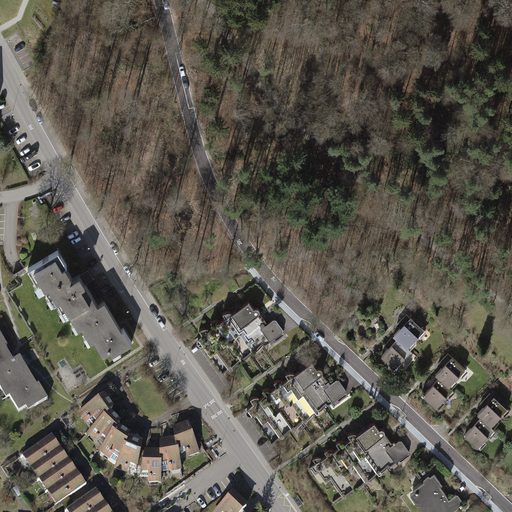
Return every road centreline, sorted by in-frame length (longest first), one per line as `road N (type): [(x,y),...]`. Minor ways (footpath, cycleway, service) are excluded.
road 1 (residential): [(511,511),(275,286),(247,250),(210,183),(162,0)]
road 2 (residential): [(286,511),(161,334),(0,58)]
road 3 (track): [(297,122),(511,309)]
road 4 (track): [(485,53),(402,72),(297,122)]
road 5 (track): [(297,122),(250,70),(209,5)]
